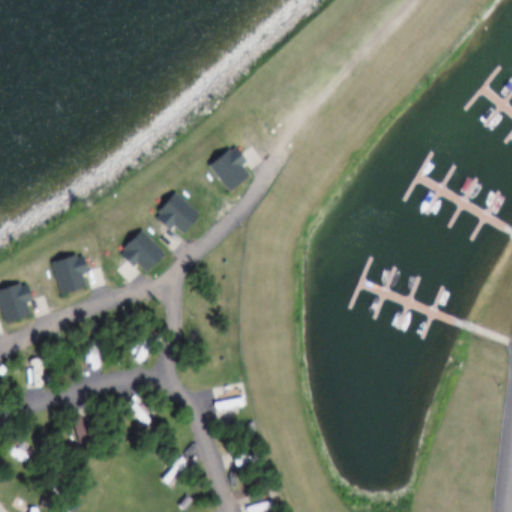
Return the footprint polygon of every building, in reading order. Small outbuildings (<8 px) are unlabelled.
[(199,167),(224,194),(245,175),(221,147),(199,167)] [(166,190),(146,211),(172,236),(192,215),(166,190)] [(133,229),(160,255),(140,276),(113,250),(133,229)] [(40,261),(52,298),(84,289),(72,251),(40,261)] [(0,284),(16,280),(25,314),(0,320),(0,284)] [(74,339),(77,371),(93,369),(90,337),(74,339)] [(133,337),(117,364),(131,372),(147,345),(133,337)] [(15,356),(18,388),(34,387),(31,355),(15,356)] [(236,395),(204,399),(206,414),(238,410),(236,395)] [(170,451),(148,474),(159,485),(182,463),(170,451)] [(172,486),(194,463),(184,454),(163,477),(172,486)] [(259,464),(228,471),(231,486),(262,479),(259,464)]
